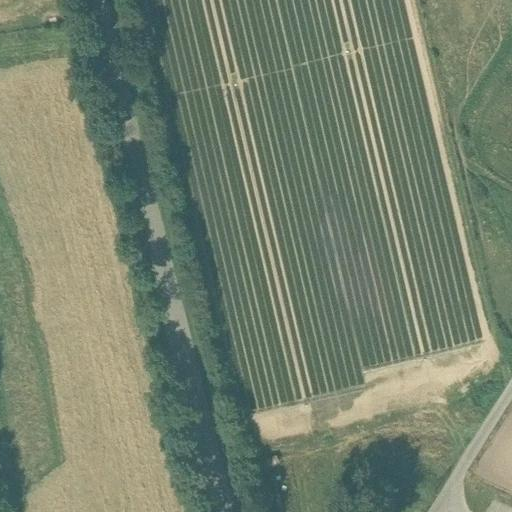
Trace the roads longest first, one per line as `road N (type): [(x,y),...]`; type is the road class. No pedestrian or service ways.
road 1 (unclassified): [(237,511),(102,0)]
road 2 (unclassified): [(511,381),(429,511)]
